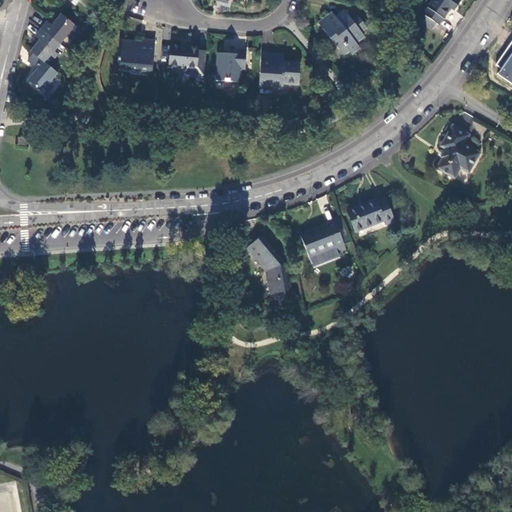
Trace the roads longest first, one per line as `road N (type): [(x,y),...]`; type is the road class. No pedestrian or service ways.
road 1 (tertiary): [(209,205),(304,181),(371,145),(440,82),(497,0)]
road 2 (tertiary): [(209,205),(23,208),(0,201)]
road 3 (tertiary): [(0,221),(209,205)]
road 4 (residential): [(290,0),(281,15),(251,26),(192,21),(165,0)]
